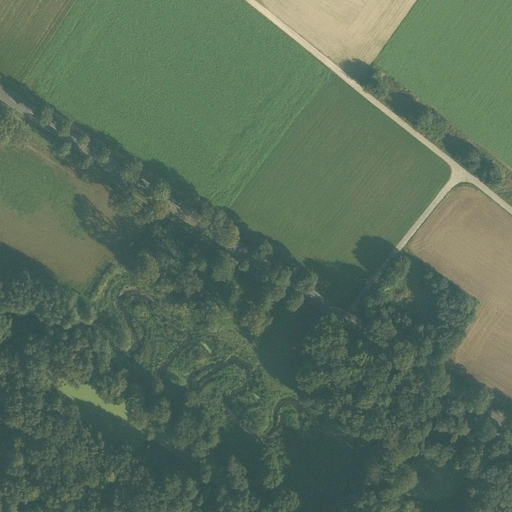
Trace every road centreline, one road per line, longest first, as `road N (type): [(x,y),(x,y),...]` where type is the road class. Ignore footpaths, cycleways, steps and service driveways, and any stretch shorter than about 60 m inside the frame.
road 1 (secondary): [(0,92),(511,430)]
road 2 (track): [(248,0),(511,209)]
